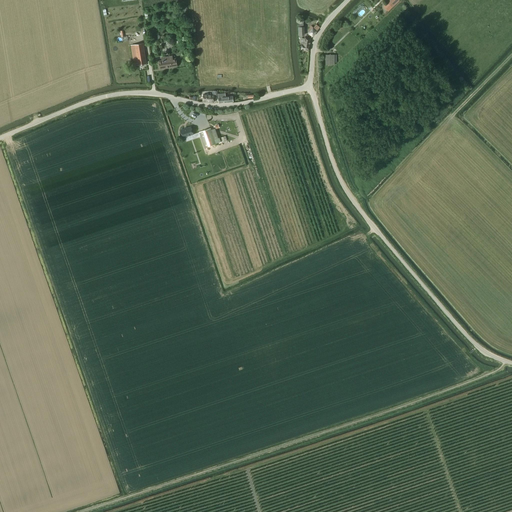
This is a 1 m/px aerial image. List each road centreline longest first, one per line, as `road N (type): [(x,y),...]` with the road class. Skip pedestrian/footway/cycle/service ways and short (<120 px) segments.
road 1 (unclassified): [(511,368),(478,354),(339,188),(307,85)]
road 2 (unclassified): [(0,139),(112,94),(231,105),(307,85)]
